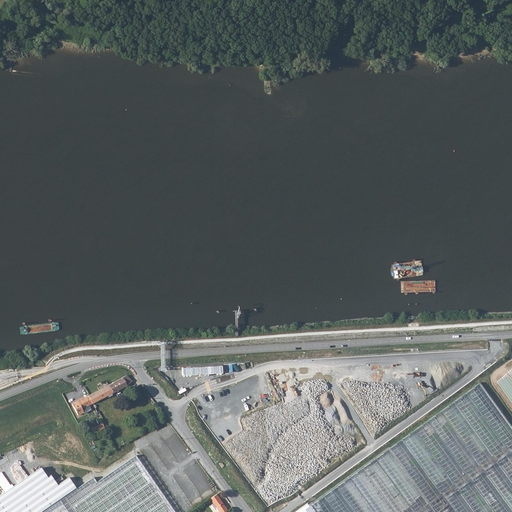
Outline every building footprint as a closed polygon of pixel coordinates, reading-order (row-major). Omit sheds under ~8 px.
[(126,376),(89,396),(93,404),(126,386),(131,383),(126,376)] [(511,511),(511,427),(487,389),(314,507),(317,511),(511,511)] [(82,410),(93,404),(89,396),(72,404),(78,416),(84,413),(82,410)] [(94,433),(105,427),(102,423),(92,428),(94,433)] [(176,511),(136,455),(97,483),(93,477),(76,489),(43,511),(176,511)] [(0,511),(43,511),(76,489),(69,478),(58,485),(52,475),(48,478),(41,468),(0,495),(0,511)] [(227,511),(216,495),(210,499),(218,511),(227,511)]
